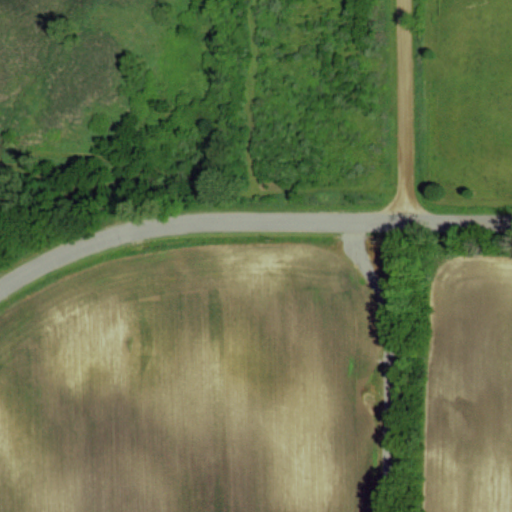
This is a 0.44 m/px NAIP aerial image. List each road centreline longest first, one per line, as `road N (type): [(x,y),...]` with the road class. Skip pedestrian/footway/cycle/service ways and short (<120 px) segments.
road 1 (residential): [(0,283),(80,240),(173,215),(511,217)]
road 2 (residential): [(404,216),(403,0)]
